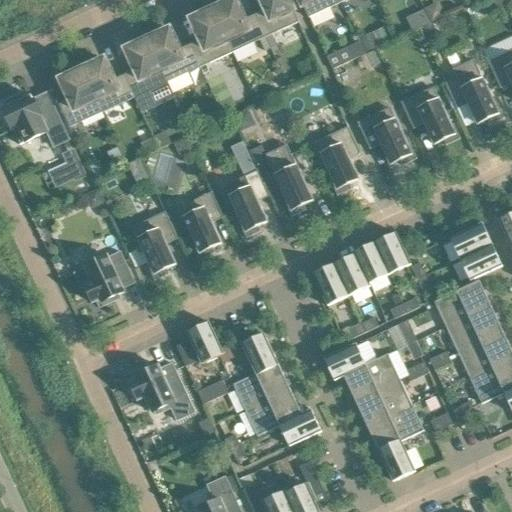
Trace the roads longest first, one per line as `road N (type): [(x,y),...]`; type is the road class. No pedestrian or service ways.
road 1 (residential): [(511,163),(79,361)]
road 2 (residential): [(79,361),(0,181)]
road 3 (residential): [(155,511),(79,361)]
road 4 (residential): [(0,64),(140,0)]
